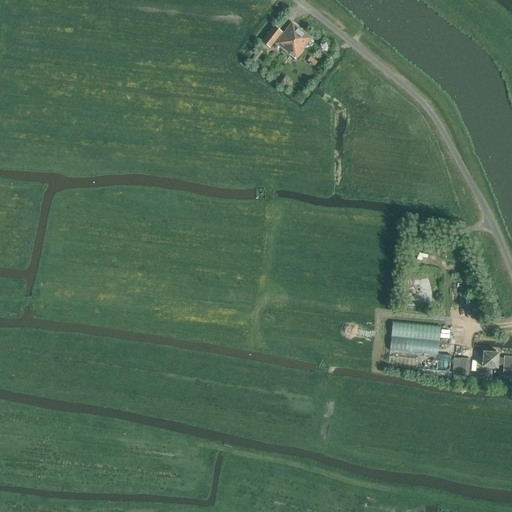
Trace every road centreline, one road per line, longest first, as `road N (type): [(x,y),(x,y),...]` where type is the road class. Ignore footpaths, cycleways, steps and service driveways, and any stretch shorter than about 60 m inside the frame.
road 1 (unclassified): [(511,272),(422,104),(296,0)]
road 2 (track): [(273,294),(511,324)]
